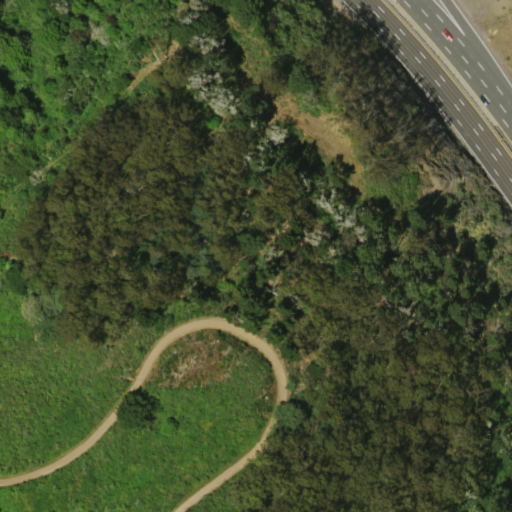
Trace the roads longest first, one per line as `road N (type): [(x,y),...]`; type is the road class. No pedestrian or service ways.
road 1 (track): [(0,478),(19,478),(79,449),(161,343),(192,324),(217,323),(260,344),(278,368),(281,395),(260,443),(177,511)]
road 2 (motorway): [(361,0),(511,182)]
road 3 (motorway): [(511,121),(412,0)]
road 4 (motorway): [(511,109),(444,0)]
